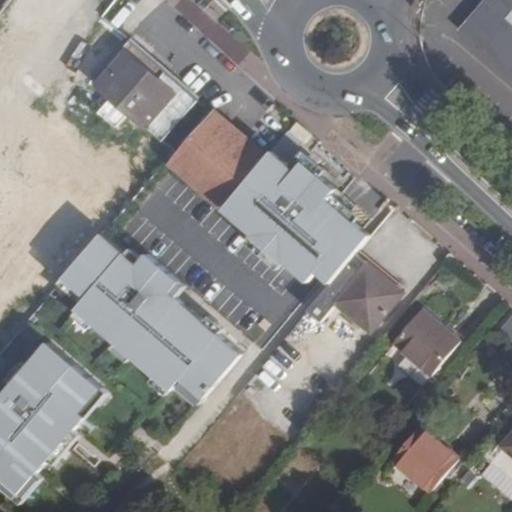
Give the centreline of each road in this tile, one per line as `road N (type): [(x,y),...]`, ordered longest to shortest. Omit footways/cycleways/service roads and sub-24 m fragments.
road 1 (secondary): [(354,93),(406,127),(511,230)]
road 2 (secondary): [(511,181),(427,105),(391,54)]
